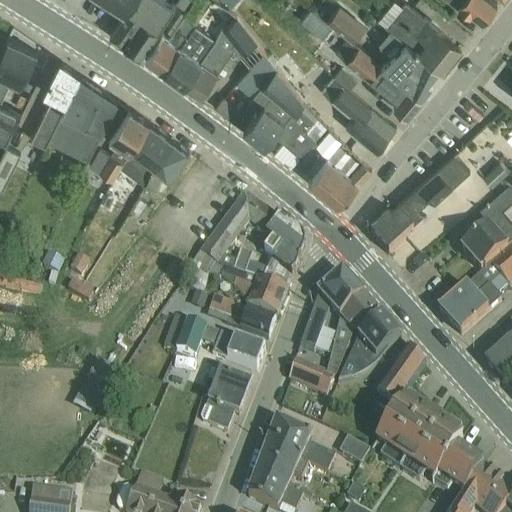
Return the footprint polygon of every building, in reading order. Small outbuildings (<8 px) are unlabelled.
[(103,0),(125,14),(134,0),(103,0)] [(168,0),(134,0),(125,14),(111,35),(140,55),(176,4),(168,0)] [(163,71),(195,25),(209,5),(202,0),(196,0),(186,14),(182,12),(168,32),(172,34),(169,38),(163,34),(146,59),(163,71)] [(391,30),(439,69),(443,72),(462,49),(438,30),(440,26),(405,0),(393,0),(379,20),(391,30)] [(447,0),(457,7),(459,6),(471,16),(474,14),(483,21),(497,4),(491,0),(447,0)] [(348,38),(353,42),(367,26),(341,5),(328,22),(348,38)] [(202,61),(184,86),(200,98),(234,49),(240,56),(258,43),(238,17),(223,28),(223,29),(202,61)] [(195,25),(163,71),(184,86),(202,61),(198,59),(213,38),(195,25)] [(370,56),(422,98),(433,84),(425,78),(429,74),(432,76),(439,69),(391,30),(370,56)] [(353,42),(348,38),(335,52),(369,81),(371,78),(398,101),(394,106),(407,116),(422,98),(370,56),(353,42)] [(0,85),(8,70),(24,78),(25,78),(37,53),(8,39),(0,54),(0,85)] [(275,135),(305,103),(265,52),(236,85),(252,97),(248,102),(259,110),(243,129),(264,146),(275,135)] [(50,141),(81,75),(61,61),(44,93),(52,97),(32,140),(47,147),(50,141)] [(334,77),(350,90),(358,80),(342,68),(334,77)] [(0,99),(2,100),(11,82),(20,86),(24,78),(8,70),(0,85),(0,99)] [(81,75),(50,141),(88,161),(102,133),(118,100),(81,75)] [(350,90),(334,77),(323,91),(354,118),(346,127),(377,152),(397,129),(350,90)] [(225,97),(215,108),(228,118),(236,106),(225,97)] [(118,100),(102,133),(122,146),(120,147),(118,145),(111,155),(102,149),(91,165),(113,180),(122,167),(150,121),(118,100)] [(0,142),(7,146),(23,113),(0,102),(0,142)] [(305,103),(275,135),(284,142),(299,156),(307,147),(309,148),(327,127),(305,103)] [(150,121),(122,167),(145,185),(154,166),(173,139),(150,121)] [(154,166),(145,185),(158,190),(159,189),(162,191),(184,164),(181,162),(189,151),(173,139),(154,166)] [(299,156),(284,142),(274,153),(291,167),(300,157),(299,156)] [(2,156),(0,160),(0,193),(20,154),(7,147),(2,156)] [(311,177),(328,157),(321,151),(304,171),(311,177)] [(328,157),(311,177),(308,180),(338,205),(359,183),(351,175),(330,154),(328,157)] [(396,208),(371,237),(389,257),(424,225),(414,215),(432,199),(436,204),(453,189),(452,187),(470,171),(454,154),(395,207),(396,208)] [(500,162),(483,178),(494,188),(510,172),(500,162)] [(351,175),(359,183),(370,170),(363,163),(351,175)] [(482,276),(511,249),(511,229),(504,220),(511,213),(511,192),(467,230),(476,240),(461,252),(482,276)] [(198,273),(207,280),(209,276),(212,278),(220,267),(220,269),(221,271),(225,271),(226,269),(249,278),(258,254),(243,249),(242,252),(234,248),(250,226),(283,251),(275,261),(275,266),(277,266),(270,285),(289,292),(306,248),(303,238),(245,194),(192,268),(198,273)] [(139,198),(130,212),(138,217),(147,203),(139,198)] [(511,249),(482,276),(440,312),(461,337),(462,337),(503,302),(498,297),(509,287),(511,289),(511,288),(511,249)] [(49,254),(43,266),(60,274),(66,262),(49,254)] [(78,257),(71,270),(82,277),(90,263),(78,257)] [(289,292),(270,285),(249,278),(226,269),(225,271),(222,280),(236,285),(234,290),(236,290),(246,302),(250,304),(249,306),(278,319),(289,292)] [(207,280),(198,273),(188,290),(196,293),(205,297),(208,280),(207,280)] [(341,321),(364,298),(342,274),(318,296),(319,297),(301,349),(315,354),(316,353),(323,330),(330,310),(341,321)] [(0,275),(0,293),(48,297),(50,279),(0,275)] [(81,291),(75,301),(86,308),(92,298),(81,291)] [(205,297),(196,293),(191,307),(204,311),(209,298),(205,297)] [(329,372),(319,395),(327,399),(335,380),(337,378),(348,353),(353,355),(355,350),(350,348),(355,334),(378,313),(364,298),(341,321),(338,335),(332,357),(329,372)] [(244,326),(241,331),(269,342),(276,323),(215,299),(210,313),(244,326)] [(244,326),(210,313),(208,319),(241,331),(244,326)] [(178,353),(189,323),(176,318),(165,348),(178,353)] [(355,350),(353,355),(338,387),(364,377),(374,369),(400,338),(383,319),(360,339),(355,350)] [(189,323),(178,353),(197,361),(203,344),(231,354),(228,361),(257,373),(266,352),(189,323)] [(323,330),(316,353),(332,357),(338,335),(323,330)] [(511,378),(511,340),(486,364),(505,385),(511,378)] [(410,349),(376,394),(396,411),(426,368),(410,349)] [(319,395),(329,372),(296,361),(289,381),(319,395)] [(98,363),(74,408),(92,418),(116,373),(98,363)] [(214,394),(202,423),(227,433),(234,416),(239,417),(251,387),(213,372),(210,383),(214,384),(212,392),(214,394)] [(298,409),(301,395),(287,393),(285,407),(298,409)] [(430,419),(432,415),(429,414),(428,415),(426,414),(423,412),(421,410),(419,408),(417,411),(403,402),(387,426),(375,445),(385,451),(381,458),(419,484),(424,477),(434,483),(458,448),(463,440),(449,431),(450,428),(447,427),(443,428),(443,424),(441,423),(441,421),(440,421),(439,420),(437,423),(430,419)] [(268,446),(310,466),(329,475),(336,459),(311,446),(315,436),(277,422),(268,446)] [(349,440),(340,454),(362,467),(371,452),(349,440)] [(257,476),(304,498),(311,502),(314,496),(293,485),(296,479),(303,482),(310,466),(268,446),(257,476)] [(458,448),(434,483),(447,492),(450,488),(471,457),(464,453),(459,449),(458,448)] [(464,497),(484,465),(481,463),(471,457),(450,488),(464,497)] [(511,488),(484,465),(464,497),(454,511),(475,511),(477,511),(478,511),(503,511),(507,508),(511,503),(511,488)] [(124,491),(118,508),(119,511),(201,511),(203,510),(172,498),(171,501),(160,498),(165,482),(142,473),(136,492),(128,488),(124,491)] [(297,511),(304,498),(257,476),(248,499),(275,511),(297,511)] [(353,486),(348,497),(360,505),(367,493),(353,486)] [(33,489),(30,511),(70,511),(73,494),(33,489)] [(511,511),(511,503),(507,508),(503,511),(511,511)]
